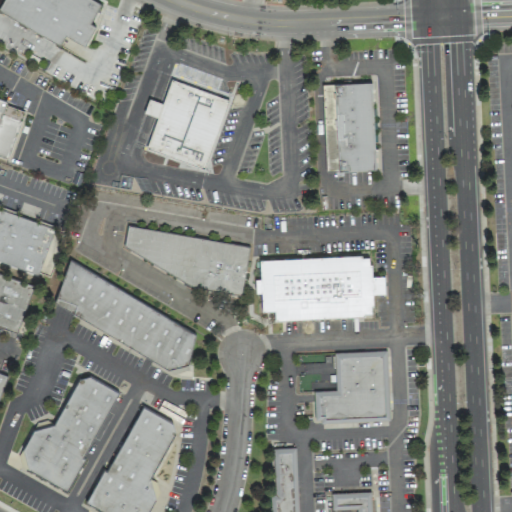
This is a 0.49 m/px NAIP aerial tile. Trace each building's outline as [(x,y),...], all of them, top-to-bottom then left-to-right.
[(100,2),(96,0),(3,0),(0,7),(0,12),(60,43),(63,35),(85,46),(94,26),(89,23),(100,2)] [(205,169),(227,98),(169,79),(162,103),(147,98),(143,113),(154,116),(144,150),(205,169)] [(375,168),(371,82),(322,84),(326,171),(375,168)] [(0,155),(8,158),(23,110),(4,104),(6,100),(0,98),(0,155)] [(0,259),(39,272),(54,225),(0,207),(0,259)] [(124,246),(193,287),(241,295),(249,245),(127,226),(124,246)] [(259,259),(260,278),(255,278),(255,293),(261,293),(261,310),(274,310),(274,319),(372,315),(371,294),(384,293),(383,275),(370,275),(369,255),(259,259)] [(181,371),(201,331),(69,265),(49,305),(181,371)] [(0,326),(17,332),(33,285),(0,273),(0,326)] [(386,350),(333,352),(335,390),(313,391),(314,423),(389,420),(386,350)] [(79,372),(49,432),(37,426),(17,466),(67,490),(116,391),(79,372)] [(145,511),(158,484),(149,480),(176,423),(137,405),(89,505),(103,511),(145,511)] [(297,511),(295,447),(272,448),(274,494),(269,494),(269,511),(297,511)] [(331,509),(356,508),(356,511),(370,511),(370,491),(330,492),(331,509)]
